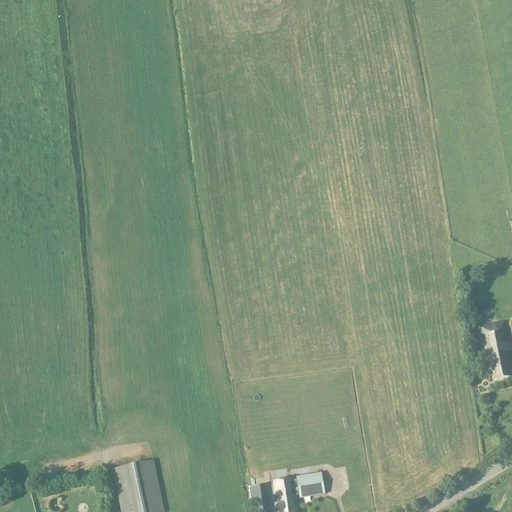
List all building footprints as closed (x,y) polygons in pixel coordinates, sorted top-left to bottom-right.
[(511,377),(511,359),(505,323),(478,328),(487,374),(492,373),(493,381),(511,377)] [(499,445),(489,451),(492,456),(501,450),(499,445)] [(163,511),(153,461),(113,470),(121,511),(163,511)] [(299,499),(324,495),(321,474),(295,478),(296,482),(292,482),(291,479),(274,482),(278,506),(276,506),(276,508),(278,509),(278,511),(296,511),(294,497),(298,496),(299,499)] [(372,488),(349,493),(350,498),(373,493),(372,488)] [(369,511),(365,497),(336,506),(337,511),(369,511)] [(255,500),(256,511),(265,511),(264,498),(255,500)]
